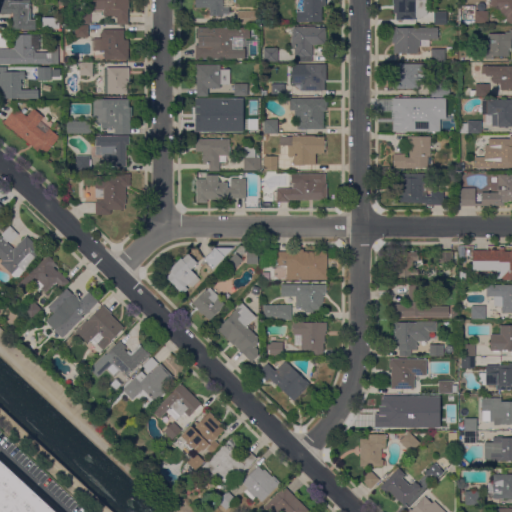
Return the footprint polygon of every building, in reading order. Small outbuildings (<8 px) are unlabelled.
[(0,0),(30,0),(31,3),(32,6),(31,6),(31,8),(32,8),(32,19),(36,19),(36,30),(24,30),(24,29),(12,29),(12,20),(14,20),(14,12),(12,12),(12,14),(0,14),(0,0)] [(130,0),(130,8),(129,8),(128,24),(118,24),(118,16),(115,16),(112,16),(104,16),(104,13),(104,11),(105,11),(105,10),(92,9),(92,0),(130,0)] [(210,7),(196,7),(196,0),(233,0),(233,8),(230,8),(230,14),(224,14),(224,15),(210,15),(210,7)] [(326,0),(326,6),(322,6),(322,21),(305,21),(305,22),(298,22),(298,0),(326,0)] [(394,0),(436,0),(436,1),(427,1),(428,15),(422,17),(417,18),(417,19),(404,19),(404,20),(397,21),(397,13),(394,13),(394,0)] [(491,0),(511,0),(511,24),(500,24),(500,11),(491,11),(491,0)] [(76,24),(76,11),(91,11),(91,24),(76,24)] [(257,11),(257,21),(251,21),(251,24),(238,24),(238,11),(257,11)] [(475,23),(476,11),(489,11),(488,23),(475,23)] [(447,12),(447,24),(435,24),(435,12),(447,12)] [(475,12),(475,20),(465,19),(465,12),(475,12)] [(76,37),(75,26),(89,26),(89,37),(76,37)] [(316,27),(316,28),(326,28),(326,44),(317,44),(317,45),(313,45),(313,56),(312,56),(312,62),(296,62),(296,57),(295,57),(295,47),(292,47),(292,36),(293,36),(293,27),(316,27)] [(394,44),(393,44),(393,27),(398,27),(398,28),(416,28),(416,27),(439,28),(438,39),(430,39),(430,40),(430,46),(422,46),(422,40),(420,40),(420,47),(418,47),(418,54),(402,53),(402,55),(400,55),(400,53),(394,53),(394,44)] [(209,28),(250,28),(250,38),(245,38),(245,59),(196,59),(196,45),(209,45),(209,36),(208,35),(208,31),(209,30),(209,28)] [(124,30),(124,40),(128,40),(128,41),(130,41),(130,48),(129,48),(129,59),(105,59),(105,50),(93,51),(93,38),(103,38),(103,37),(101,37),(101,34),(102,34),(102,30),(124,30)] [(511,30),(511,49),(510,49),(510,56),(494,56),(494,59),(485,59),(485,47),(489,47),(489,34),(506,34),(506,32),(511,32),(511,30)] [(0,64),(0,49),(15,49),(15,44),(15,43),(17,43),(17,35),(40,35),(40,49),(34,49),(34,50),(36,50),(36,52),(47,52),(47,53),(52,53),(52,46),(59,46),(59,64),(0,64)] [(271,45),(271,48),(278,48),(278,62),(265,62),(265,59),(263,59),(263,55),(264,55),(264,45),(271,45)] [(445,49),(445,62),(431,62),(431,49),(445,49)] [(93,75),(92,75),(92,76),(84,77),(84,76),(80,76),(80,63),(93,63),(93,75)] [(301,90),(301,84),(293,84),(294,72),(292,72),(292,64),(327,65),(326,80),(325,90),(301,90)] [(393,89),(393,76),(396,76),(396,64),(419,64),(419,89),(393,89)] [(221,65),(221,70),(231,70),(231,85),(221,85),(221,88),(209,88),(209,96),(197,96),(197,81),(196,80),(196,75),(197,74),(197,65),(221,65)] [(511,66),(511,90),(509,90),(509,91),(507,91),(507,89),(501,89),(501,87),(500,87),(500,84),(501,84),(501,83),(495,83),(493,82),(493,75),(489,75),(489,76),(487,76),(487,75),(486,75),(486,74),(482,74),(482,66),(511,66)] [(105,94),(105,69),(108,69),(108,67),(130,67),(130,82),(127,82),(127,94),(105,94)] [(0,99),(0,68),(8,68),(8,72),(25,71),(25,73),(27,73),(27,77),(26,77),(26,80),(22,80),(22,83),(23,83),(23,86),(22,86),(22,90),(26,90),(26,89),(29,89),(29,90),(39,90),(39,99),(0,99)] [(57,80),(38,80),(38,68),(57,68),(57,80)] [(248,84),(248,96),(235,96),(235,84),(248,84)] [(285,84),(285,96),(272,96),(272,84),(285,84)] [(432,96),(432,84),(450,84),(450,96),(432,96)] [(490,84),(489,97),(470,96),(470,90),(476,90),(476,84),(490,84)] [(243,99),(194,97),(193,131),(242,132),(243,99)] [(94,100),(103,100),(103,99),(129,99),(129,107),(132,107),(132,117),(131,117),(131,134),(115,134),(115,129),(104,129),(104,128),(102,128),(102,124),(96,123),(96,120),(96,117),(94,117),(94,100)] [(298,129),(298,119),(295,119),(295,110),(290,110),(290,99),(327,99),(327,102),(328,102),(328,105),(327,105),(327,112),(324,112),(324,129),(298,129)] [(428,111),(431,111),(430,130),(407,130),(407,120),(411,120),(411,110),(405,110),(405,114),(394,114),(394,99),(428,99),(428,111)] [(511,100),(511,126),(492,127),(492,115),(487,115),(487,100),(511,100)] [(44,117),(40,121),(52,130),(60,137),(45,156),(4,122),(16,107),(21,112),(25,108),(28,111),(25,115),(27,117),(34,109),(44,117)] [(278,120),(278,133),(264,133),(264,120),(278,120)] [(67,133),(68,121),(92,121),(92,133),(67,133)] [(482,134),(459,134),(459,123),(468,123),(468,121),(482,121),(482,134)] [(130,136),(130,145),(126,145),(126,166),(105,166),(105,155),(101,155),(96,155),(96,146),(97,146),(97,144),(95,144),(95,139),(97,139),(97,136),(130,136)] [(293,137),(293,136),(316,136),(316,137),(325,137),(325,141),(326,141),(326,150),(325,150),(325,153),(316,153),(316,165),(306,165),(306,166),(295,165),(295,164),(293,164),(293,161),(295,161),(295,157),(289,156),(289,145),(280,145),(280,137),(293,137)] [(431,136),(431,156),(428,156),(428,168),(394,168),(394,154),(405,154),(405,157),(410,157),(410,146),(406,146),(406,137),(407,137),(407,136),(431,136)] [(489,139),(510,139),(510,136),(511,136),(511,168),(475,168),(475,157),(485,157),(485,145),(489,145),(489,139)] [(196,139),(230,139),(230,156),(227,156),(227,162),(220,162),(220,171),(210,171),(210,163),(203,163),(203,152),(196,152),(196,139)] [(244,147),(256,147),(256,158),(261,157),(261,170),(244,171),(244,147)] [(91,156),(91,171),(77,171),(77,156),(91,156)] [(278,171),(264,170),(264,156),(278,157),(278,171)] [(96,176),(118,176),(118,174),(131,174),(131,187),(126,187),(126,205),(125,205),(125,210),(112,210),(112,215),(96,215),(96,201),(104,201),(104,197),(96,197),(96,176)] [(326,174),(326,184),(327,184),(327,200),(289,200),(289,202),(277,202),(277,189),(293,189),(293,182),(297,182),(297,175),(298,175),(298,174),(326,174)] [(427,174),(427,196),(432,196),(432,191),(444,191),(444,205),(427,205),(427,203),(407,203),(407,202),(399,202),(398,185),(395,186),(394,174),(427,174)] [(223,198),(223,200),(208,200),(208,203),(197,203),(197,179),(207,179),(207,175),(219,175),(219,182),(228,182),(228,188),(231,188),(231,178),(247,178),(247,198),(223,198)] [(507,202),(505,202),(505,206),(459,206),(459,188),(476,188),(476,203),(482,203),(482,192),(499,192),(499,175),(511,175),(511,201),(509,201),(507,202)] [(0,264),(3,260),(0,257),(0,236),(2,238),(3,237),(1,235),(9,226),(19,235),(14,241),(13,240),(10,244),(8,242),(7,243),(14,249),(26,235),(44,252),(26,272),(25,271),(17,280),(0,264)] [(245,246),(246,254),(241,254),(237,251),(241,246),(245,246)] [(215,268),(213,269),(209,266),(210,265),(209,264),(210,263),(205,259),(216,247),(216,248),(234,248),(215,268)] [(499,250),(499,247),(505,247),(505,251),(511,251),(511,250),(511,280),(500,280),(500,279),(497,279),(497,270),(474,271),(473,250),(499,250)] [(287,279),(287,266),(271,266),(270,250),(277,250),(277,252),(298,252),(298,250),(304,249),(304,252),(327,251),(328,279),(287,279)] [(258,264),(247,264),(247,251),(258,251),(258,264)] [(419,252),(419,260),(414,260),(414,269),(419,269),(419,278),(396,278),(396,252),(409,252),(410,251),(413,251),(414,252),(419,252)] [(453,251),(453,264),(439,264),(439,251),(453,251)] [(240,264),(241,264),(239,266),(238,266),(235,269),(228,262),(236,253),(243,260),(240,264)] [(192,288),(191,286),(183,294),(167,278),(172,272),(170,270),(181,258),(183,259),(189,254),(198,263),(197,264),(197,265),(195,267),(195,266),(191,270),(201,279),(192,288)] [(30,273),(31,274),(49,255),(55,261),(55,262),(57,265),(54,268),(58,272),(59,271),(70,282),(63,289),(57,283),(47,293),(43,289),(40,292),(33,285),(26,293),(18,286),(30,273)] [(327,285),(327,294),(325,294),(325,297),(324,297),(324,303),(323,303),(323,310),(314,310),(314,311),(313,312),(306,312),(305,311),(305,310),(299,310),(299,309),(296,309),(296,296),(282,296),(282,285),(327,285)] [(441,317),(441,320),(432,320),(432,317),(393,317),(393,304),(409,304),(409,285),(431,285),(431,295),(422,295),(422,306),(450,306),(450,317),(441,317)] [(511,285),(511,313),(503,313),(503,311),(502,311),(502,308),(503,308),(503,306),(495,306),(495,296),(487,296),(487,285),(511,285)] [(206,289),(207,290),(210,287),(220,297),(219,298),(226,305),(209,321),(199,311),(200,310),(193,303),(206,289)] [(48,307),(67,288),(80,301),(89,291),(100,302),(87,316),(85,314),(83,316),(84,317),(63,338),(55,330),(46,321),(54,313),(48,307)] [(34,319),(25,311),(34,301),(43,309),(34,319)] [(238,348),(234,344),(233,345),(218,329),(223,325),(234,314),(233,313),(236,310),(238,313),(241,310),(239,307),(243,303),(256,317),(247,326),(259,337),(252,344),(258,350),(258,356),(252,362),(239,348),(238,348)] [(125,328),(103,350),(97,344),(95,345),(91,341),(89,343),(76,331),(87,320),(87,321),(103,305),(112,314),(111,315),(125,328)] [(292,305),(292,320),(279,319),(279,317),(265,317),(265,305),(292,305)] [(486,306),(486,320),(472,319),(472,306),(486,306)] [(302,335),(294,335),(294,331),(292,331),(292,325),(294,325),(294,322),(303,322),(327,322),(327,331),(326,331),(326,335),(325,335),(325,342),(324,342),(324,349),(323,349),(323,356),(312,356),(312,349),(302,350),(302,345),(302,335)] [(399,343),(395,343),(395,322),(436,322),(437,332),(429,332),(429,341),(422,341),(422,342),(420,342),(420,341),(417,341),(417,344),(418,344),(418,347),(417,347),(417,350),(411,350),(411,356),(396,356),(396,350),(399,350),(399,348),(398,348),(398,345),(399,345),(399,343)] [(511,325),(511,350),(508,350),(508,352),(502,352),(502,351),(500,351),(500,352),(494,352),(494,351),(491,351),(491,334),(500,334),(501,325),(511,325)] [(120,341),(127,348),(125,349),(127,352),(129,350),(131,353),(139,344),(147,352),(148,351),(152,355),(142,364),(141,363),(132,372),(130,371),(126,375),(112,362),(106,368),(107,369),(99,377),(90,369),(105,354),(106,355),(120,341)] [(283,342),(283,356),(271,356),(271,350),(267,350),(267,344),(271,344),(271,342),(283,342)] [(476,356),(462,356),(462,344),(476,344),(476,356)] [(444,356),(430,356),(430,345),(444,345),(444,356)] [(158,364),(149,372),(143,366),(151,357),(158,364)] [(475,358),(475,369),(462,369),(461,358),(475,358)] [(427,359),(427,375),(414,375),(414,389),(392,389),(392,368),(390,368),(390,359),(427,359)] [(277,384),(276,385),(270,378),(268,381),(259,372),(268,363),(275,370),(276,370),(276,371),(286,361),(310,385),(295,401),(277,384)] [(123,389),(141,371),(146,376),(149,373),(150,374),(161,363),(174,377),(162,388),(166,392),(156,402),(144,389),(133,400),(123,389)] [(113,375),(107,369),(112,364),(118,370),(113,375)] [(508,365),(508,364),(511,364),(511,390),(510,390),(509,390),(496,390),(496,385),(486,385),(481,385),(481,375),(486,375),(486,365),(508,365)] [(111,384),(116,379),(121,385),(116,390),(111,384)] [(453,381),(453,385),(457,385),(457,393),(439,393),(439,381),(453,381)] [(181,384),(202,404),(190,417),(188,415),(185,418),(182,416),(181,416),(171,407),(159,419),(152,413),(181,384)] [(386,426),(386,409),(382,409),(382,396),(408,396),(408,405),(409,405),(409,419),(405,419),(405,426),(386,426)] [(511,402),(511,425),(495,425),(495,422),(490,422),(490,421),(483,420),(483,411),(483,410),(480,410),(480,399),(482,399),(482,398),(502,398),(502,402),(511,402)] [(104,415),(101,412),(107,406),(110,408),(104,415)] [(222,424),(221,425),(226,430),(215,440),(221,446),(212,454),(207,449),(204,452),(203,450),(199,454),(194,447),(192,449),(186,443),(187,441),(181,435),(191,425),(194,428),(210,412),(222,424)] [(465,418),(477,418),(477,430),(465,430),(465,418)] [(440,419),(453,419),(453,430),(440,430),(440,419)] [(172,439),(164,431),(173,421),(182,430),(172,439)] [(400,441),(410,432),(421,443),(411,452),(400,441)] [(465,432),(477,432),(477,443),(465,443),(465,432)] [(449,433),(458,433),(458,444),(449,444),(449,433)] [(360,439),(369,439),(369,434),(386,434),(387,448),(382,448),(382,460),(383,460),(383,466),(361,467),(360,439)] [(511,461),(492,461),(492,460),(484,460),(485,443),(493,443),(494,437),(497,437),(497,436),(503,436),(503,438),(511,438),(511,461)] [(244,472),(245,473),(240,479),(238,477),(225,490),(216,482),(218,480),(214,476),(210,480),(200,470),(232,437),(242,446),(237,451),(239,454),(234,459),(235,460),(247,448),(257,458),(244,472)] [(196,471),(187,462),(196,453),(205,461),(196,471)] [(0,511),(0,458),(56,511),(0,511)] [(444,472),(435,482),(425,472),(427,469),(428,471),(435,463),(444,472)] [(259,466),(263,471),(265,469),(273,477),(274,476),(282,483),(277,488),(263,502),(257,496),(253,500),(245,492),(249,488),(243,482),(259,466)] [(404,506),(388,490),(386,493),(381,487),(399,468),(406,474),(402,478),(411,486),(415,482),(421,488),(404,506)] [(380,480),(371,489),(361,480),(371,470),(380,480)] [(511,474),(511,499),(494,499),(494,474),(511,474)] [(309,510),(307,511),(268,511),(264,508),(285,486),(309,510)] [(237,500),(227,510),(219,501),(229,491),(237,500)] [(480,491),(480,505),(466,505),(466,491),(480,491)] [(446,511),(407,511),(411,508),(412,510),(425,497),(432,504),(435,501),(446,511)]
